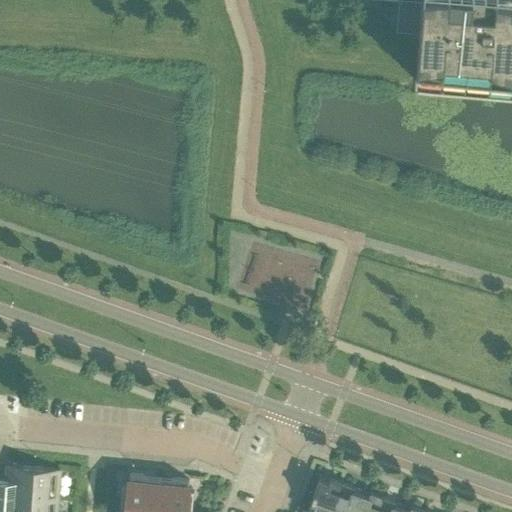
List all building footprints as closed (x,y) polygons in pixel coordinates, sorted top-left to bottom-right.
[(511,0),(421,0),(415,79),(511,87),(511,0)] [(0,511),(56,511),(60,468),(7,464),(6,479),(0,478),(0,511)] [(191,511),(194,490),(187,490),(189,478),(129,472),(128,483),(122,483),(118,511),(191,511)] [(330,511),(341,481),(329,477),(328,480),(319,477),(313,493),(308,491),(302,508),(307,510),(306,511),(330,511)] [(353,511),(360,491),(352,489),(353,485),(341,481),(330,511),(353,511)] [(376,511),(382,496),(370,491),(369,494),(360,491),(353,511),(376,511)] [(398,511),(401,506),(393,503),(394,500),(382,496),(376,511),(398,511)]
